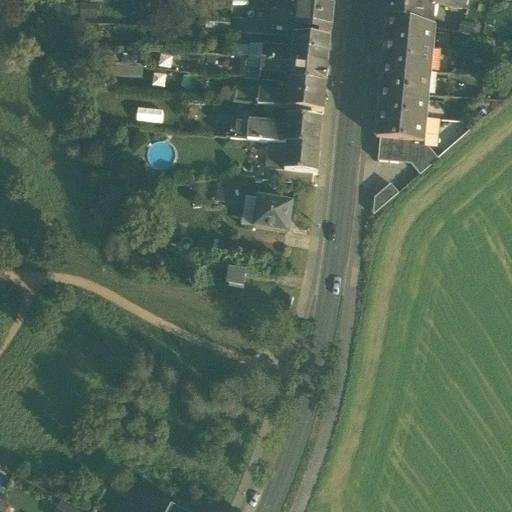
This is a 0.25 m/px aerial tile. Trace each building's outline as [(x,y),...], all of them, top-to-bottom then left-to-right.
[(331,33),(334,3),(309,0),(299,0),(300,0),(297,30),(331,33)] [(389,0),(388,18),(423,26),(425,3),(425,0),(430,0),(430,4),(448,8),(449,0),(389,0)] [(468,0),(449,0),(448,8),(460,11),(461,7),(466,9),(468,0)] [(97,5),(80,5),(80,22),(97,22),(97,5)] [(388,18),(385,45),(433,50),(435,29),(423,26),(388,18)] [(230,21),(206,19),(206,30),(229,31),(230,21)] [(234,34),(269,36),(270,22),(234,20),(234,34)] [(477,27),(460,23),(458,34),(475,38),(477,27)] [(294,37),(292,54),(292,64),(327,68),(330,42),(294,37)] [(384,59),(383,69),(431,73),(433,50),(385,45),(384,59)] [(233,58),(250,60),(251,47),(234,46),(233,58)] [(250,60),(250,62),(262,63),(262,61),(264,47),(251,46),(251,47),(250,60)] [(262,61),(292,64),(292,54),(288,54),(288,50),(264,47),(262,61)] [(123,49),(100,48),(99,63),(123,64),(123,49)] [(260,79),(261,73),(262,63),(250,62),(246,61),(244,78),(260,79)] [(286,74),(291,74),(292,64),(262,61),(262,63),(261,73),(286,76),(286,74)] [(291,74),(290,84),(326,87),(327,68),(292,64),(291,74)] [(144,68),(113,65),(111,78),(143,81),(144,68)] [(383,69),(381,92),(428,96),(431,73),(383,69)] [(323,114),(326,87),(290,84),(288,99),(287,111),(323,114)] [(234,104),(236,90),(226,89),(221,92),(220,99),(224,103),(234,104)] [(234,105),(258,108),(259,93),(236,90),(234,104),(234,105)] [(381,92),(379,115),(426,120),(428,96),(381,92)] [(284,95),(259,93),(258,108),(287,111),(288,99),(284,99),(284,95)] [(424,143),(426,120),(379,115),(376,140),(380,140),(391,141),(402,142),(413,143),(424,144),(424,143)] [(285,127),(284,145),(320,149),(322,121),(287,118),(285,127)] [(441,121),(426,120),(424,143),(429,149),(438,150),(441,121)] [(232,122),(232,125),(232,127),(236,127),(235,141),(248,143),(250,123),(232,122)] [(270,145),(284,146),(284,145),(285,127),(250,123),(248,143),(270,145)] [(223,140),(235,141),(236,127),(232,127),(232,125),(225,125),(223,140)] [(378,162),(389,163),(391,141),(380,140),(378,162)] [(389,163),(400,164),(402,142),(391,141),(389,163)] [(400,164),(411,165),(413,143),(402,142),(400,164)] [(424,144),(413,143),(411,165),(420,176),(439,160),(429,149),(424,143),(424,144)] [(267,171),(285,173),(287,147),(284,146),(270,145),(267,171)] [(317,176),(320,149),(284,145),(284,146),(287,147),(285,173),(290,174),(313,176),(317,176)] [(266,182),(289,184),(290,174),(285,173),(267,171),(266,182)] [(313,176),(290,174),(289,184),(312,186),(313,176)] [(216,203),(232,206),(234,185),(217,186),(216,203)] [(373,216),(398,195),(390,185),(374,199),(373,216)] [(254,230),(259,200),(245,198),(241,228),(254,230)] [(254,230),(288,236),(293,206),(259,200),(254,230)] [(229,288),(243,291),(245,277),(231,275),(229,288)] [(0,501),(0,511),(7,511),(10,507),(0,501)]
